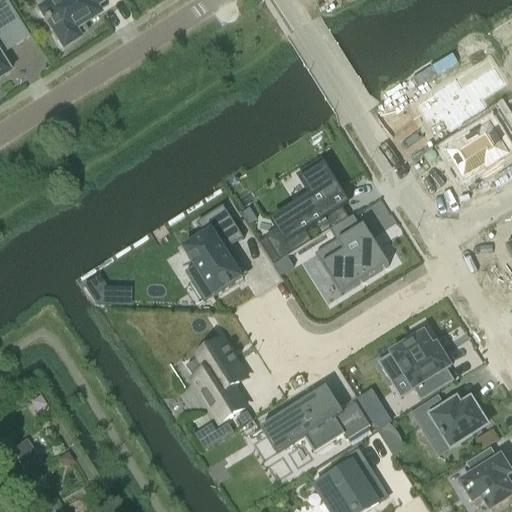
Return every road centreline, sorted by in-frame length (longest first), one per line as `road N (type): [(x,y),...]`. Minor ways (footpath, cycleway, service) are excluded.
road 1 (residential): [(431,236),(283,0)]
road 2 (residential): [(0,134),(215,0)]
road 3 (residential): [(262,307),(300,360),(452,267)]
